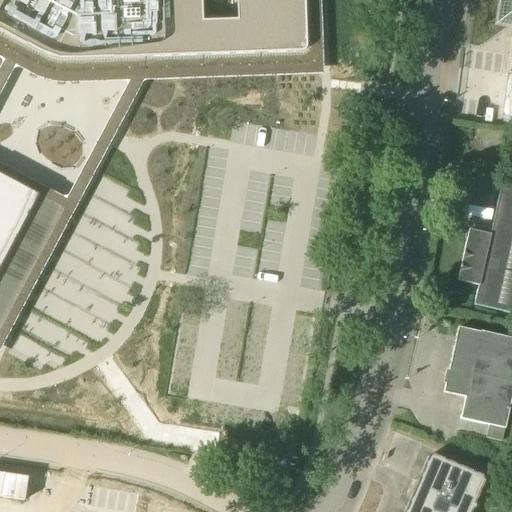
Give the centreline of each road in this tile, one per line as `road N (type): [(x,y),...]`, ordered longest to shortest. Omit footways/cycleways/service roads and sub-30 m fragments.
road 1 (unclassified): [(324,511),(353,449),(384,337),(438,0)]
road 2 (residential): [(230,511),(115,462),(0,445)]
